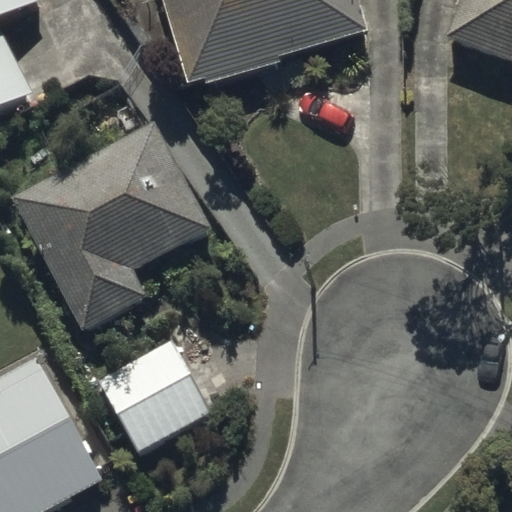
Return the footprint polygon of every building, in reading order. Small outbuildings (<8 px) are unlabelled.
[(45,5),(42,0),(0,0),(0,116),(42,94),(6,25),(45,5)] [(169,0),(196,88),(211,84),(213,88),(288,66),(287,62),(376,35),(365,0),(169,0)] [(511,0),(465,0),(450,40),(511,63),(511,0)] [(217,235),(159,127),(17,203),(88,337),(155,301),(141,276),(217,235)] [(217,418),(176,346),(104,387),(145,460),(217,418)] [(0,511),(58,511),(112,484),(44,359),(0,382),(0,386),(7,399),(0,402),(0,511)]
